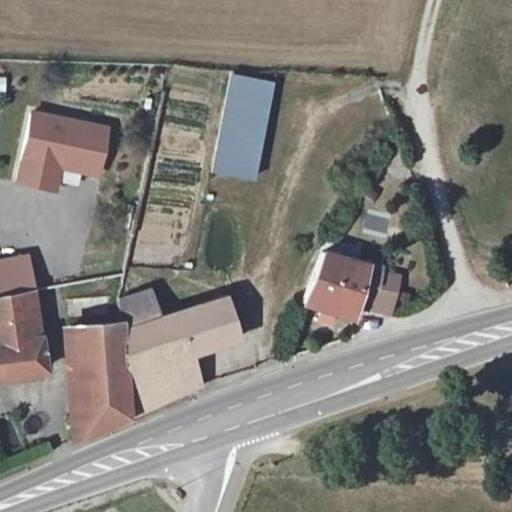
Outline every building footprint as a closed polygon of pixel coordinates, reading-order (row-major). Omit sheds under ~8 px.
[(252,174),(270,85),(231,77),(213,166),(252,174)] [(30,114),(15,184),(52,192),(57,168),(58,164),(66,159),(77,161),(80,166),(96,169),(105,130),(30,114)] [(66,159),(58,164),(57,168),(95,176),(96,169),(80,166),(77,161),(66,159)] [(371,253),(368,267),(367,271),(384,275),(388,257),(371,253)] [(0,375),(43,369),(26,256),(0,260),(0,375)] [(367,271),(368,267),(324,259),(305,304),(325,310),(336,314),(355,319),(358,309),(392,316),(399,278),(384,275),(367,271)] [(93,266),(69,267),(70,292),(94,290),(93,266)] [(118,322),(118,330),(156,318),(146,289),(116,299),(118,322)] [(118,330),(118,322),(68,325),(77,439),(126,417),(199,385),(190,354),(236,339),(223,296),(156,318),(118,330)] [(334,320),(336,314),(325,310),(323,317),(334,320)]
